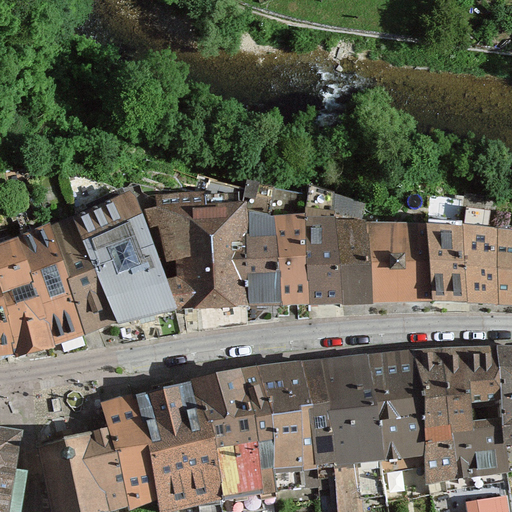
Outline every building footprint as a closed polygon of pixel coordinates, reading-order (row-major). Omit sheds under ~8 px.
[(247,209),(247,202),(206,205),(205,191),(153,196),(157,207),(147,209),(142,210),(149,228),(153,227),(158,225),(166,262),(176,260),(177,276),(170,278),(166,279),(176,309),(179,309),(250,307),(247,209)] [(128,192),(72,216),(117,323),(176,309),(166,279),(149,228),(142,210),(137,197),(128,192)] [(275,216),(247,209),(250,307),(282,306),(275,216)] [(306,213),(275,216),(282,306),(310,304),(306,218),(306,213)] [(72,216),(49,224),(85,335),(117,323),(72,216)] [(335,216),(306,218),(310,304),(343,304),(335,220),(335,216)] [(369,221),(335,220),(343,304),(374,303),(369,221)] [(428,224),(369,221),(374,303),(433,301),(428,224)] [(49,224),(18,237),(55,346),(85,335),(49,224)] [(462,225),(428,224),(433,301),(468,302),(462,225)] [(498,228),(462,225),(468,302),(498,305),(498,228)] [(511,306),(511,229),(498,228),(498,305),(511,306)] [(18,237),(0,243),(0,304),(14,353),(15,357),(55,346),(18,237)] [(0,304),(0,355),(14,353),(0,304)] [(112,509),(157,499),(159,511),(196,505),(199,511),(207,511),(258,506),(258,490),(298,481),(298,463),(334,461),(338,511),(358,511),(357,491),(389,493),(443,491),(454,475),(505,470),(504,443),(511,442),(511,351),(496,352),(471,354),(458,355),(440,356),(428,357),(386,361),(375,362),(333,364),(329,365),(313,368),(309,368),(273,371),(266,371),(253,372),(249,373),(218,380),(197,385),(184,388),(141,398),(124,402),(105,406),(112,433),(96,435),(112,509)] [(0,511),(9,511),(21,431),(0,427),(0,511)] [(75,440),(47,446),(61,511),(99,511),(112,509),(96,435),(75,440)] [(510,511),(509,501),(470,507),(470,511),(510,511)]
